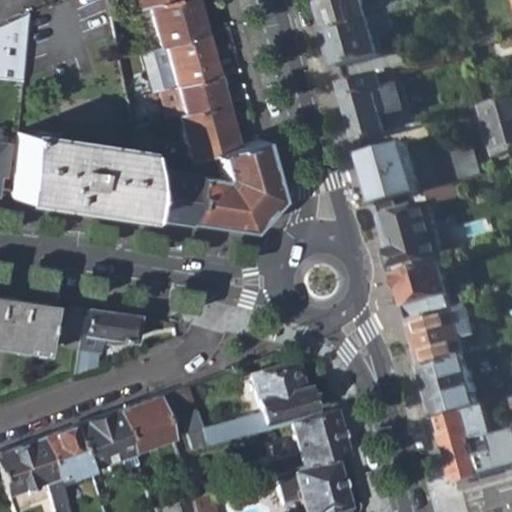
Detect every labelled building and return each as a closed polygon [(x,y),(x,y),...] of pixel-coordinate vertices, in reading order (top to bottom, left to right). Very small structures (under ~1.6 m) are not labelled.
[(193,0),(159,0),(145,4),(156,46),(162,44),(202,32),(193,0)] [(367,6),(365,0),(335,0),(322,4),(330,32),(387,16),(383,2),(367,6)] [(145,49),(156,46),(145,4),(138,7),(133,8),(128,9),(130,17),(136,16),(145,49)] [(25,12),(0,22),(0,78),(19,81),(25,12)] [(387,16),(330,32),(340,66),(383,54),(379,40),(384,39),(390,37),(392,32),(397,31),(392,14),(387,16)] [(202,32),(162,44),(171,78),(161,81),(162,87),(173,84),(213,73),(202,32)] [(384,39),(379,40),(383,54),(388,53),(384,39)] [(221,101),(213,73),(173,84),(162,87),(157,89),(164,116),(177,112),(221,101)] [(345,84),(361,142),(427,123),(422,106),(386,115),(379,89),(386,87),(382,73),(345,84)] [(485,107),(499,155),(511,151),(511,99),(493,105),(485,107)] [(221,101),(177,112),(190,159),(211,153),(234,147),(221,101)] [(133,152),(152,155),(144,121),(128,126),(133,147),(133,152)] [(133,152),(133,147),(14,131),(8,196),(134,214),(139,180),(137,169),(133,152)] [(185,221),(243,230),(274,198),(258,139),(234,147),(211,153),(217,180),(192,176),(185,221)] [(422,192),(407,144),(365,156),(379,203),(413,194),(422,192)] [(452,171),(456,183),(485,175),(482,163),(452,171)] [(134,214),(185,221),(192,176),(178,175),(175,179),(152,176),(150,171),(137,169),(139,180),(134,214)] [(417,208),(413,194),(379,203),(398,273),(440,261),(446,259),(430,204),(417,208)] [(454,309),(440,261),(398,273),(411,321),(454,309)] [(0,345),(39,351),(46,302),(0,295),(0,345)] [(60,344),(74,347),(80,307),(66,305),(60,344)] [(411,321),(425,368),(466,357),(482,352),(468,305),(454,309),(411,321)] [(74,347),(70,375),(91,368),(92,353),(94,354),(95,342),(106,344),(108,337),(127,340),(131,315),(80,307),(74,347)] [(481,406),(466,357),(425,368),(439,418),(481,406)] [(286,422),(313,414),(310,407),(313,405),(305,381),(300,383),(292,358),(249,372),(261,413),(264,427),(286,422)] [(194,416),(185,383),(170,388),(180,420),(194,416)] [(157,394),(166,425),(179,421),(180,420),(170,388),(157,394)] [(117,408),(132,453),(142,449),(170,440),(166,425),(157,394),(117,408)] [(447,448),(493,436),(485,404),(481,406),(439,418),(447,448)] [(262,462),(265,474),(287,467),(333,454),(345,451),(333,407),(313,414),(286,422),(295,451),(262,462)] [(103,463),(106,473),(121,467),(118,459),(132,453),(117,408),(72,424),(88,468),(103,463)] [(42,435),(56,475),(66,472),(68,475),(88,468),(72,424),(42,435)] [(447,448),(457,483),(511,466),(511,430),(510,431),(493,436),(447,448)] [(0,474),(6,492),(44,479),(52,501),(54,509),(66,505),(56,475),(42,435),(0,450),(0,474)] [(147,462),(142,449),(132,453),(136,465),(147,462)] [(287,467),(301,511),(348,511),(333,454),(287,467)] [(179,473),(184,489),(194,486),(189,470),(179,473)] [(186,497),(190,511),(210,511),(205,491),(186,497)] [(150,507),(151,511),(190,511),(186,497),(150,507)]
